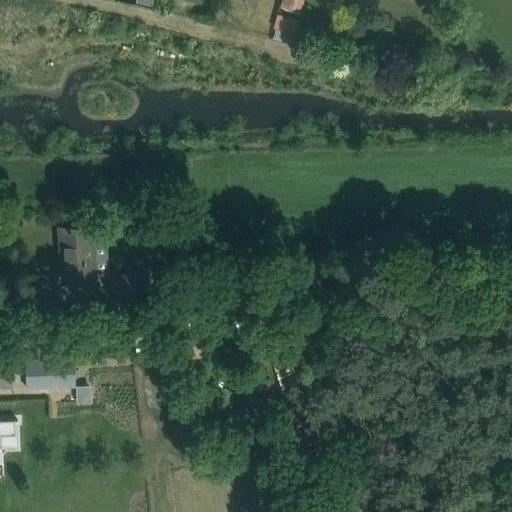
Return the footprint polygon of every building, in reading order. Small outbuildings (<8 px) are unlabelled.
[(136,0),(136,4),(151,8),(153,0),(136,0)] [(305,27),(312,12),(291,3),(284,19),(305,27)] [(93,224),(79,225),(59,227),(63,281),(98,278),(93,224)] [(146,313),(144,298),(142,276),(109,279),(113,316),(146,313)] [(69,337),(69,329),(57,330),(58,338),(69,337)] [(10,350),(0,350),(0,385),(11,385),(10,350)] [(73,357),(25,359),(26,388),(75,386),(73,357)] [(0,446),(1,447),(0,435),(15,434),(14,419),(0,419),(0,446)]
